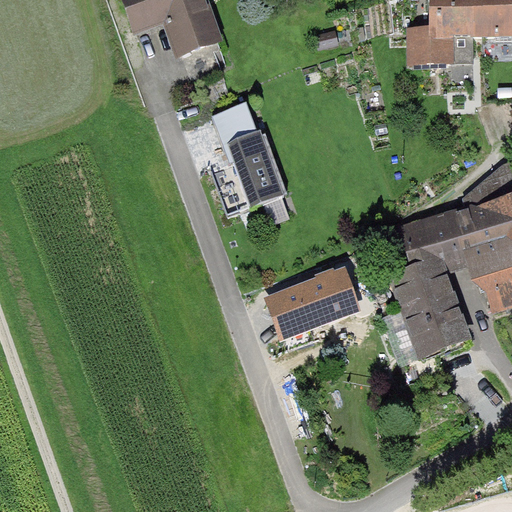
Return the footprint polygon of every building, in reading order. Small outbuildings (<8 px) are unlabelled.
[(206,0),(120,0),(136,42),(165,31),(178,66),(224,49),(206,0)] [(511,0),(431,0),(432,36),(409,37),(410,68),(511,64),(511,0)] [(262,140),(231,151),(254,214),(285,203),(262,140)] [(411,278),(390,284),(418,367),(473,352),(451,282),(469,277),(488,325),(511,318),(511,167),(455,218),(399,234),(411,278)] [(325,329),(362,315),(346,274),(309,288),(325,329)]
